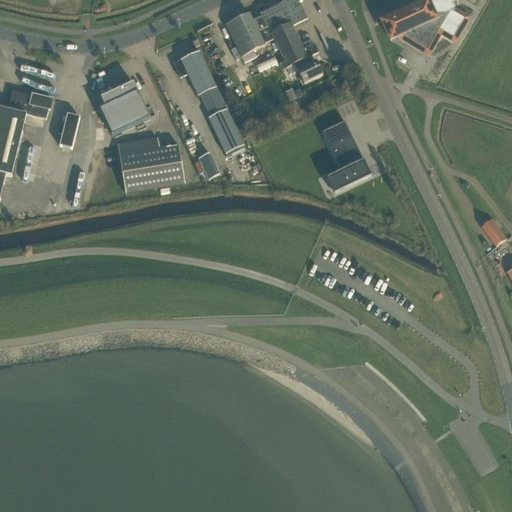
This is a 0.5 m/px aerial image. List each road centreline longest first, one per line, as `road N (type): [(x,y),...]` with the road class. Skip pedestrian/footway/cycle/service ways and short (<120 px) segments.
road 1 (unclassified): [(471,414),(358,326),(273,284),(116,255),(0,267)]
road 2 (unclassified): [(0,351),(162,334),(276,360),(372,427),(432,511)]
road 3 (secondary): [(511,405),(476,294),(378,91)]
road 4 (secondary): [(220,0),(101,47),(0,33)]
road 5 (track): [(162,334),(260,325),(373,337)]
road 6 (unclassified): [(511,124),(378,91)]
